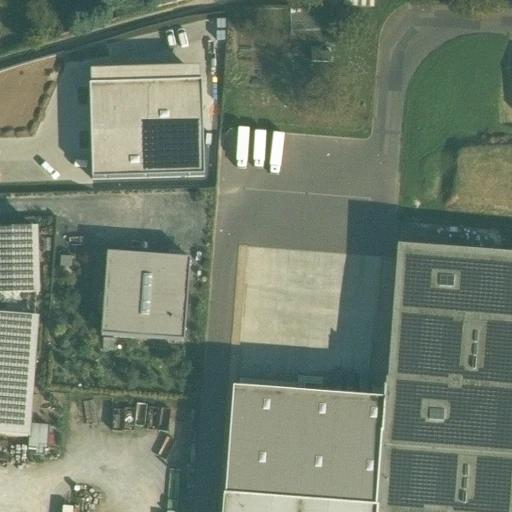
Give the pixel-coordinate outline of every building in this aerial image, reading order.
[(291,7),(292,32),(332,30),(331,5),(291,7)] [(92,182),(203,179),(201,85),(89,88),(92,182)] [(35,231),(0,232),(0,296),(38,296),(35,231)] [(511,511),(511,257),(397,249),(385,403),(377,511),(511,511)] [(185,346),(190,264),(109,258),(104,341),(185,346)] [(36,320),(0,317),(0,437),(27,440),(36,320)] [(233,392),(225,499),(377,511),(385,403),(321,398),(321,388),(304,387),(303,397),(233,392)] [(49,428),(30,427),(28,451),(47,452),(49,428)] [(377,511),(225,499),(223,499),(222,511),(377,511)]
